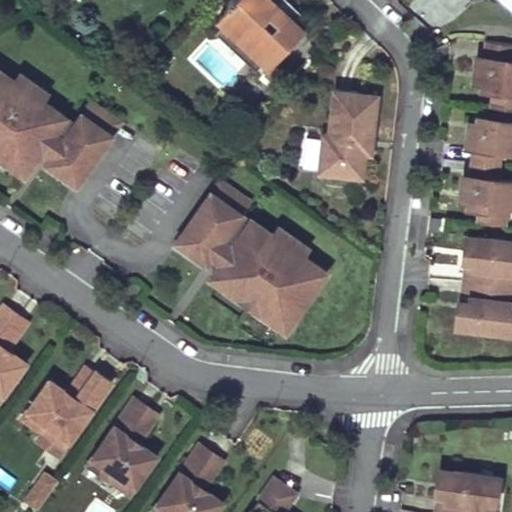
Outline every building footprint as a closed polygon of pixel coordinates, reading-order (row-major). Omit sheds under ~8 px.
[(225,0),(219,6),(225,11),(233,18),(234,17),(259,40),(257,41),(265,48),(271,54),(306,17),(295,7),(287,0),(225,0)] [(511,0),(503,0),(511,8),(511,0)] [(233,18),(225,11),(217,20),(256,57),(265,48),(257,41),(259,40),(234,17),(233,18)] [(493,75),(492,90),(511,92),(511,31),(486,29),(484,46),(477,52),(482,59),(485,59),(485,69),(484,74),(493,75)] [(482,59),(477,52),(476,59),(475,68),(485,69),(485,59),(482,59)] [(0,58),(0,144),(26,162),(66,104),(34,82),(35,80),(16,67),(15,69),(0,58)] [(377,85),(333,80),(329,124),(323,123),(319,161),(362,166),(366,129),(372,130),(377,85)] [(511,92),(492,90),(491,90),(489,105),(480,104),(480,109),(478,119),(475,118),(468,124),(474,131),(472,148),(501,152),(503,137),(511,137),(511,92)] [(120,112),(92,91),(49,150),(60,159),(63,155),(80,168),(120,112)] [(468,117),(468,124),(475,118),(478,119),(480,109),(469,108),(468,117)] [(501,152),(472,148),(470,165),(462,171),(468,178),(472,178),(470,188),(470,193),(479,194),(477,209),(507,213),(510,192),(511,192),(511,167),(500,167),(501,152)] [(221,170),(181,226),(198,238),(196,242),(207,250),(251,191),(221,170)] [(468,178),(462,171),(461,187),(470,188),(472,178),(468,178)] [(253,207),(212,265),(242,286),(245,282),(263,295),(261,299),(288,317),(328,260),(303,243),(305,241),(286,228),(285,230),(253,207)] [(483,225),(468,223),(466,246),(480,248),(483,225)] [(480,248),(466,246),(463,268),(511,273),(511,228),(483,225),(480,248)] [(475,292),(473,314),(511,318),(511,294),(511,295),(511,287),(511,273),(463,268),(461,290),(475,292)] [(475,292),(461,290),(458,313),(473,314),(475,292)] [(5,294),(0,302),(0,388),(0,389),(27,351),(11,340),(2,334),(22,306),(5,294)] [(11,340),(31,312),(22,306),(2,334),(11,340)] [(96,358),(87,352),(67,380),(76,386),(96,358)] [(52,369),(25,406),(46,421),(51,413),(72,427),(112,370),(96,358),(76,386),(67,380),(52,369)] [(136,387),(96,444),(117,459),(111,467),(131,481),(158,443),(142,432),(133,426),(153,398),(136,387)] [(161,405),(153,398),(133,426),(142,432),(161,405)] [(51,413),(46,421),(66,435),(72,427),(51,413)] [(202,433),(162,490),(182,504),(176,511),(207,511),(223,489),(208,478),(199,472),(218,444),(202,433)] [(96,444),(90,452),(111,467),(117,459),(96,444)] [(208,478),(227,451),(218,444),(199,472),(208,478)] [(457,458),(442,456),(439,479),(453,481),(457,458)] [(439,479),(436,501),(486,508),(489,487),(498,488),(501,465),(457,458),(453,481),(439,479)] [(276,467),(244,511),(275,511),(282,503),(297,482),(276,467)] [(40,510),(57,477),(40,468),(23,501),(40,510)] [(495,509),(498,488),(489,487),(486,508),(495,509)] [(162,490),(156,498),(175,511),(176,511),(182,504),(162,490)] [(485,511),(486,508),(436,501),(434,511),(485,511)] [(295,511),(282,503),(275,511),(295,511)]
